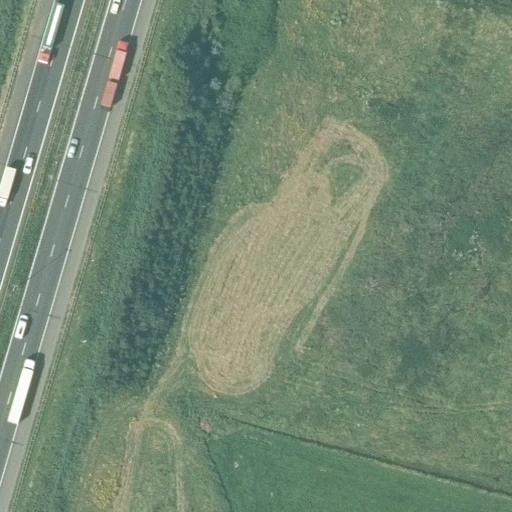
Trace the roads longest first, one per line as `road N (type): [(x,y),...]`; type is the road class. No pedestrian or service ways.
road 1 (motorway): [(0,431),(126,0)]
road 2 (motorway): [(63,0),(0,221)]
